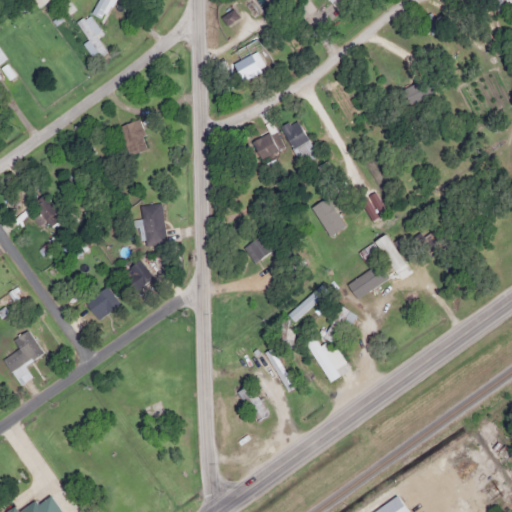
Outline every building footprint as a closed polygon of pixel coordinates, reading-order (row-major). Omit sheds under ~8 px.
[(96,0),(85,19),(96,26),(110,0),(96,0)] [(347,0),(328,0),(335,10),(344,4),(343,3),(347,0)] [(220,16),(225,23),(236,15),(231,8),(220,16)] [(244,76),(257,71),(253,61),(240,66),(244,76)] [(126,155),(147,149),(138,118),(117,124),(126,155)] [(316,155),(293,118),(279,126),(302,164),(316,155)] [(281,144),(271,129),(250,143),(260,158),(281,144)] [(49,225),(61,214),(42,192),(30,203),(49,225)] [(144,244),(164,242),(158,202),(139,205),(144,244)] [(241,247),(253,262),(274,246),(262,231),(241,247)] [(395,272),(406,265),(384,232),(373,240),(395,272)] [(374,252),(367,243),(357,252),(364,260),(374,252)] [(151,275),(136,260),(123,272),(138,287),(151,275)] [(96,318),(118,303),(105,285),(83,300),(96,318)] [(286,314),(292,321),(318,299),(312,292),(286,314)] [(321,336),(328,340),(339,322),(347,327),(354,314),(340,305),(321,336)] [(17,348),(1,359),(10,373),(41,351),(26,329),(11,339),(17,348)] [(293,330),(286,329),(282,344),(288,346),(293,330)] [(255,347),(280,384),(287,379),(262,342),(255,347)] [(297,356),(322,392),(330,386),(305,350),(297,356)] [(267,412),(247,383),(235,392),(255,420),(267,412)] [(60,511),(49,493),(18,511),(14,505),(3,511),(60,511)] [(369,511),(407,511),(397,495),(369,511)]
